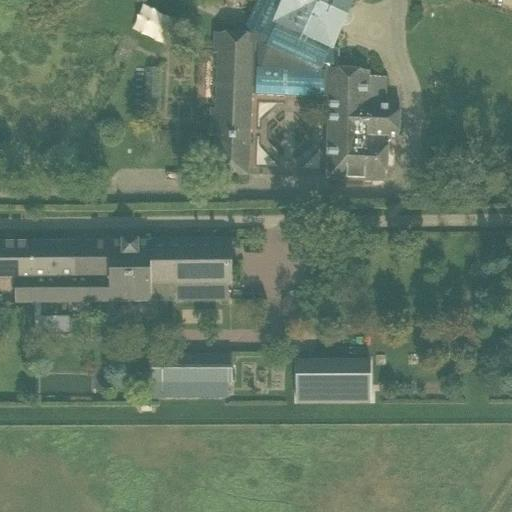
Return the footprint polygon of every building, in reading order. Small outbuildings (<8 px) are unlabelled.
[(399,141),(399,138),(400,104),(389,104),(368,103),(369,71),(339,69),(339,50),(331,47),(352,0),(258,0),(249,24),(244,34),(215,34),(214,53),(218,53),(216,109),(211,109),(210,136),(215,136),(214,174),(249,177),(252,90),(329,93),(327,179),(386,181),(387,140),(399,141)] [(144,4),(131,28),(166,46),(178,22),(144,4)] [(162,69),(143,68),(141,108),(160,109),(162,69)] [(155,110),(144,109),(143,120),(155,121),(155,110)] [(430,157),(430,176),(446,176),(446,157),(430,157)] [(152,285),(169,285),(169,301),(229,301),(228,285),(232,284),(232,240),(151,241),(151,285),(152,285)] [(33,242),(34,302),(151,301),(150,301),(152,301),(152,285),(151,285),(151,241),(33,242)] [(34,302),(33,242),(0,242),(0,278),(15,278),(16,302),(34,302)] [(232,357),(151,355),(150,399),(232,400),(232,357)] [(370,402),(370,360),(297,360),(297,402),(370,402)]
